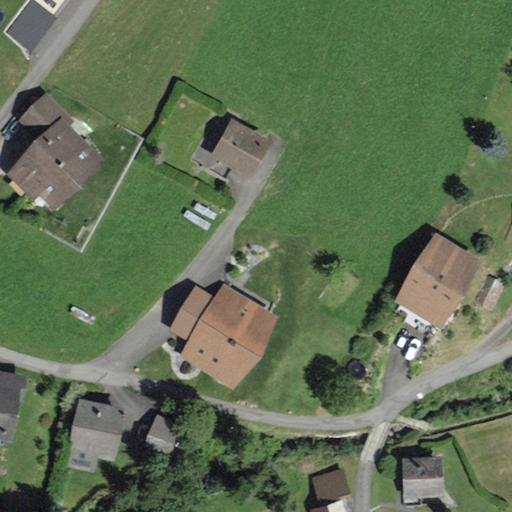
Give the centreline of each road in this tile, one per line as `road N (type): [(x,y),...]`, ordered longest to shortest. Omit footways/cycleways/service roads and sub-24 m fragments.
road 1 (residential): [(0,354),(268,419),(321,426),(383,414)]
road 2 (residential): [(383,414),(511,354)]
